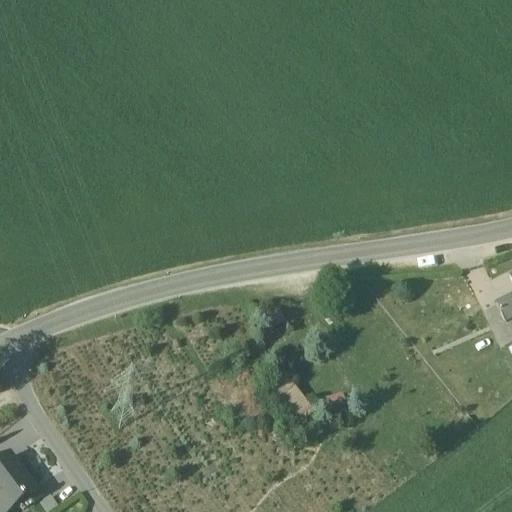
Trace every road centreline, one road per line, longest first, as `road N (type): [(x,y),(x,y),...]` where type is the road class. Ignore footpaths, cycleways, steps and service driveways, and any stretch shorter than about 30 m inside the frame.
road 1 (secondary): [(511,230),(158,290),(0,346)]
road 2 (unclassified): [(0,361),(103,511)]
